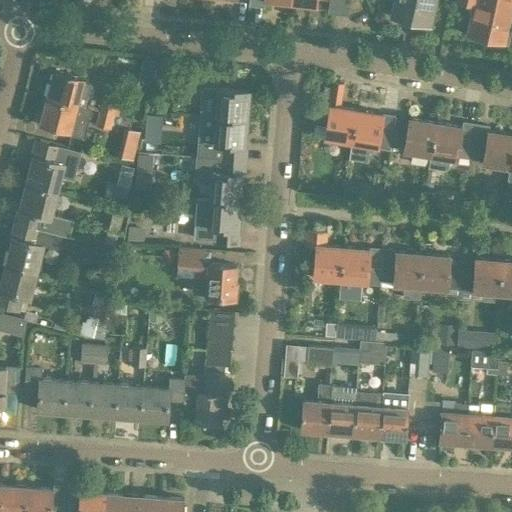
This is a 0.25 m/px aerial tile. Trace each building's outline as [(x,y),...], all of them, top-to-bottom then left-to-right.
[(394,0),(390,16),(413,21),(417,4),(414,3),(414,0),(394,0)] [(434,0),(414,0),(414,3),(417,4),(413,21),(429,25),(434,0)] [(467,33),(489,38),(494,15),(491,15),(493,5),(498,6),(498,0),(456,0),(456,1),(473,5),(467,33)] [(511,0),(498,0),(498,6),(493,5),(491,15),(494,15),(489,38),(505,42),(511,16),(511,15),(511,0)] [(142,59),(140,70),(153,72),(154,65),(155,60),(142,59)] [(55,70),(48,97),(86,107),(88,96),(92,95),(94,91),(94,86),(92,83),(83,81),(84,78),(55,70)] [(151,107),(164,108),(167,84),(153,83),(151,107)] [(323,138),(350,142),(356,108),(339,106),(343,84),(332,83),(327,116),(315,114),(312,133),(324,134),(323,138)] [(219,89),(216,116),(248,119),(250,91),(219,89)] [(102,96),(99,110),(113,114),(114,112),(116,103),(117,100),(102,96)] [(93,108),(86,107),(48,97),(41,124),(69,131),(69,133),(85,137),(91,116),(93,117),(94,111),(92,110),(93,108)] [(383,113),(356,108),(350,142),(377,147),(380,131),(394,134),(396,122),(382,120),(383,113)] [(99,110),(95,124),(110,128),(113,114),(99,110)] [(248,119),(216,116),(214,145),(216,145),(215,158),(244,161),(248,119)] [(407,124),(396,122),(394,134),(406,136),(403,151),(430,155),(436,121),(409,116),(407,124)] [(436,121),(430,155),(428,167),(444,170),(448,167),(450,159),(456,160),(459,144),(472,146),(476,125),(462,123),(462,125),(436,121)] [(488,127),(476,125),(472,146),(485,148),(482,163),(509,167),(511,151),(511,133),(488,129),(488,127)] [(123,128),(121,136),(137,139),(138,131),(123,128)] [(27,184),(56,191),(63,164),(58,163),(63,145),(37,138),(31,160),(33,160),(27,184)] [(137,153),(137,163),(152,165),(153,154),(137,153)] [(244,161),(215,158),(197,157),(196,180),(211,181),(209,199),(240,202),(244,161)] [(124,203),(128,186),(108,181),(103,198),(124,203)] [(20,210),(17,224),(46,231),(56,191),(27,184),(20,210)] [(358,196),(358,185),(345,184),(344,195),(358,196)] [(240,202),(209,199),(198,198),(195,237),(237,241),(240,202)] [(112,209),(107,227),(119,229),(124,211),(112,209)] [(62,235),(46,231),(17,224),(13,238),(7,263),(36,271),(42,245),(58,249),(62,235)] [(129,226),(128,239),(142,241),(144,227),(129,226)] [(313,277),(340,279),(343,246),(326,244),(327,231),(317,231),(304,229),(303,247),(315,248),(313,277)] [(384,249),(343,246),(340,279),(339,292),(355,293),(356,280),(367,281),(368,277),(381,278),(384,249)] [(176,277),(193,278),(207,279),(206,295),(234,297),(235,284),(232,284),(233,266),(208,264),(208,266),(204,265),(205,250),(178,247),(176,277)] [(164,249),(164,255),(169,260),(174,260),(175,250),(164,249)] [(423,252),(384,249),(381,278),(393,279),(393,284),(403,285),(402,297),(419,299),(420,286),(423,252)] [(450,254),(423,252),(420,286),(446,288),(447,284),(461,285),(463,259),(449,258),(450,254)] [(475,260),(463,259),(461,285),(472,286),(472,290),(483,291),(482,300),(494,302),(495,292),(500,293),(503,259),(475,256),(475,260)] [(511,259),(503,259),(500,293),(511,293),(511,259)] [(29,297),(36,271),(7,263),(0,290),(0,289),(0,305),(18,310),(22,295),(29,297)] [(151,308),(150,318),(160,319),(161,309),(151,308)] [(210,323),(234,325),(235,312),(211,310),(210,323)] [(0,329),(21,335),(25,320),(0,313),(0,329)] [(82,320),(79,331),(104,338),(107,326),(86,321),(82,320)] [(210,323),(209,336),(233,338),(234,325),(210,323)] [(357,323),(356,339),(375,340),(376,324),(357,323)] [(327,324),(326,336),(334,337),(335,325),(327,324)] [(439,325),(438,343),(454,344),(455,326),(439,325)] [(473,346),(474,331),(458,329),(457,344),(473,346)] [(398,332),(397,343),(415,344),(415,334),(398,332)] [(209,336),(208,350),(232,351),(233,338),(209,336)] [(362,341),(360,363),(384,365),(386,343),(362,341)] [(80,361),(92,362),(93,343),(81,342),(80,361)] [(93,343),(92,362),(106,363),(107,343),(93,343)] [(307,344),(307,346),(306,364),(330,365),(332,346),(307,344)] [(433,345),(433,346),(432,362),(432,369),(447,370),(448,346),(433,345)] [(146,348),(133,347),(132,366),(144,367),(146,348)] [(349,348),(348,361),(360,362),(361,349),(349,348)] [(412,349),(411,361),(413,361),(428,362),(429,350),(412,349)] [(486,372),(497,373),(498,359),(496,359),(496,351),(473,349),(472,359),(487,360),(486,372)] [(231,367),(232,351),(208,350),(207,365),(231,367)] [(498,359),(497,373),(507,374),(508,360),(498,359)] [(19,394),(20,380),(21,367),(6,366),(6,368),(0,367),(0,406),(2,407),(3,393),(19,394)] [(38,410),(63,412),(65,380),(40,379),(41,368),(27,368),(25,389),(39,390),(38,410)] [(184,373),(183,379),(183,391),(197,392),(195,421),(218,423),(220,404),(225,405),(228,372),(205,370),(204,374),(184,373)] [(419,421),(420,400),(426,400),(428,376),(408,375),(407,394),(383,392),(380,436),(407,438),(408,420),(419,421)] [(182,400),(183,391),(183,379),(169,378),(168,387),(143,386),(140,417),(166,419),(168,399),(182,400)] [(91,382),(65,380),(63,412),(89,414),(91,382)] [(117,384),(91,382),(89,414),(114,415),(117,384)] [(327,431),(330,402),(332,383),(317,382),(315,401),(302,400),(300,429),(327,431)] [(353,434),(357,390),(356,404),(342,403),(344,384),(332,383),(330,402),(327,431),(353,434)] [(143,386),(117,384),(114,415),(140,417),(143,386)] [(357,390),(353,434),(380,436),(383,392),(357,390)] [(430,421),(432,400),(426,400),(420,400),(419,421),(430,421)] [(466,442),(468,412),(441,410),(442,401),(432,400),(430,421),(440,422),(439,440),(466,442)] [(468,411),(468,412),(466,442),(492,444),(495,403),(477,402),(477,405),(469,405),(468,411)] [(511,445),(511,415),(510,415),(510,405),(495,403),(492,444),(511,445)] [(27,486),(24,511),(63,511),(66,483),(53,482),(52,489),(27,486)] [(24,511),(27,486),(1,484),(0,494),(0,511),(24,511)] [(104,511),(106,492),(80,490),(80,485),(69,484),(66,511),(104,511)] [(129,511),(131,494),(106,492),(104,511),(129,511)] [(156,511),(158,496),(131,494),(129,511),(156,511)] [(182,511),(183,499),(158,496),(156,511),(182,511)]
